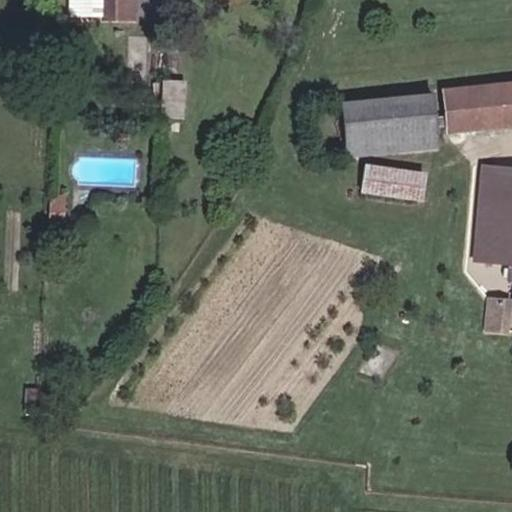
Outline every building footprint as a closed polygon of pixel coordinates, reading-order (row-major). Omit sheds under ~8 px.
[(102,0),(102,20),(135,20),(134,0),(102,0)] [(447,130),(511,124),(511,89),(445,94),(447,130)] [(162,132),(182,132),(179,94),(161,94),(162,132)] [(341,144),(432,137),(430,98),(338,103),(341,144)] [(342,153),(433,148),(432,137),(341,144),(342,153)] [(367,199),(427,204),(428,175),(367,170),(367,199)] [(511,172),(487,171),(477,257),(511,259),(511,172)]
